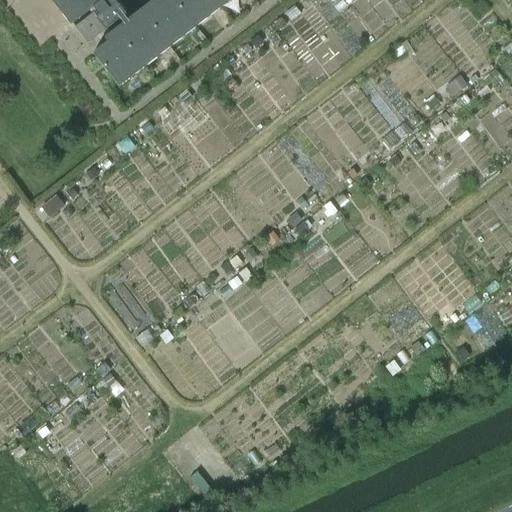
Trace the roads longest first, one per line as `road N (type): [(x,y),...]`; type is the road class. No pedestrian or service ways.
road 1 (track): [(0,181),(183,423),(511,170)]
road 2 (track): [(0,349),(448,0)]
